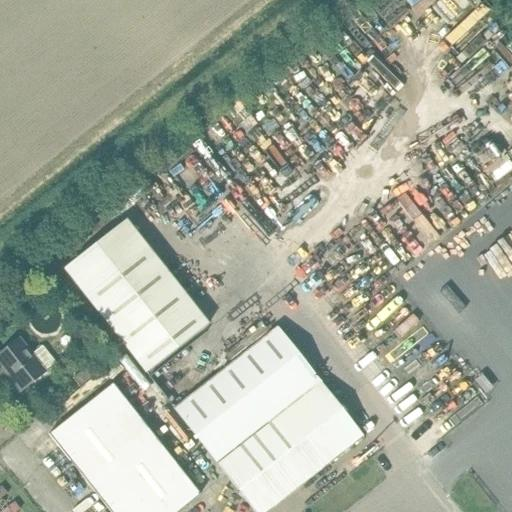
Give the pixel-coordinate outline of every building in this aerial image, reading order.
[(208,324),(126,220),(63,270),(145,374),(208,324)] [(254,511),(268,511),(364,437),(277,328),(173,409),(254,511)] [(48,345),(61,365),(71,358),(58,339),(48,345)] [(0,371),(2,370),(20,393),(57,363),(44,347),(32,356),(20,340),(1,354),(0,352),(0,371)] [(80,387),(98,373),(95,370),(91,364),(73,378),(78,385),(80,387)] [(110,511),(177,511),(196,497),(111,389),(51,436),(110,511)] [(39,511),(26,493),(9,506),(13,511),(39,511)]
